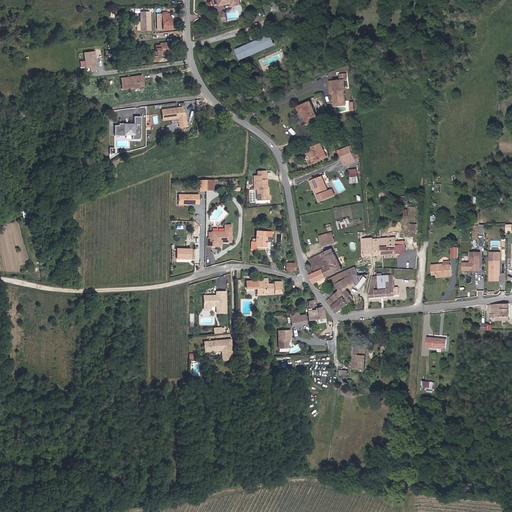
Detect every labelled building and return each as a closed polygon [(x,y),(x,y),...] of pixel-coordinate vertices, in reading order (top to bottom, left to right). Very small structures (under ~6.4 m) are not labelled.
[(152,33),(152,15),(143,14),(143,33),(152,33)] [(160,33),(170,33),(170,20),(168,20),(168,16),(160,16),(160,33)] [(268,36),(234,52),(238,61),(251,54),(249,50),(256,47),(258,51),(272,44),(268,36)] [(158,53),(167,52),(165,43),(156,45),(156,48),(152,49),(153,54),(148,55),(150,65),(155,64),(154,56),(159,55),(158,53)] [(86,67),(89,67),(90,71),(98,70),(95,50),(83,52),(86,67)] [(129,88),(136,88),(135,78),(118,79),(118,89),(129,88)] [(346,81),(331,82),(332,92),(334,92),(334,94),(335,103),(346,102),(345,91),(347,90),(346,81)] [(309,122),(317,119),(310,101),(298,106),(300,111),(304,110),(309,122)] [(185,106),(161,108),(162,120),(172,119),(173,123),(178,123),(178,127),(186,127),(185,106)] [(118,125),(114,125),(114,135),(132,135),(132,138),(140,138),(140,116),(133,116),(133,123),(118,123),(118,125)] [(316,161),(327,158),(322,144),(305,151),(306,154),(308,154),(311,162),(315,161),(316,161)] [(341,159),(353,155),(358,153),(355,146),(338,152),(341,159)] [(341,159),(343,165),(355,161),(353,155),(341,159)] [(349,168),(350,183),(358,182),(358,168),(349,168)] [(266,189),(266,179),(264,179),(263,171),(256,171),(257,176),(253,176),(253,181),(255,180),(256,190),(257,201),(268,200),(268,195),(267,188),(266,189)] [(321,179),(310,182),(311,186),(313,186),(314,190),(318,201),(331,196),(329,192),(326,193),(321,179)] [(203,191),(207,191),(208,180),(197,180),(197,183),(203,183),(203,191)] [(187,203),(200,201),(199,190),(175,193),(176,203),(186,202),(187,203)] [(214,240),(214,246),(223,247),(223,241),(233,241),(233,227),(226,227),(226,234),(214,233),(214,234),(211,234),(211,240),(214,240)] [(275,231),(257,231),(256,243),(253,243),(252,251),(266,251),(266,243),(273,243),(273,234),(275,234),(275,231)] [(364,257),(406,254),(405,245),(396,245),(396,238),(391,238),(391,235),(386,235),(386,239),(364,240),(364,257)] [(323,247),(331,244),(329,236),(321,238),(323,247)] [(332,247),(307,259),(309,263),(318,258),(320,263),(327,277),(342,268),(332,247)] [(192,260),(192,249),(177,248),(177,257),(178,257),(178,259),(192,260)] [(318,258),(309,263),(311,267),(320,263),(318,258)] [(479,258),(470,258),(469,268),(462,268),(462,276),(470,276),(471,275),(473,275),(475,276),(479,276),(479,258)] [(311,267),(307,269),(310,274),(315,283),(327,277),(320,263),(311,267)] [(439,278),(447,278),(446,266),(444,266),(439,266),(438,264),(427,265),(427,272),(431,272),(431,275),(439,275),(439,278)] [(349,277),(352,276),(352,267),(344,271),(346,278),(349,277)] [(490,282),(498,282),(498,275),(499,274),(499,268),(489,268),(490,282)] [(345,279),(346,278),(344,271),(330,278),(332,284),(338,282),(345,279)] [(349,291),(353,289),(349,277),(346,278),(345,279),(349,291)] [(394,297),(394,288),(393,277),(371,278),(367,299),(394,297)] [(344,293),(349,291),(345,279),(338,282),(341,290),(344,293)] [(264,295),(282,296),(282,284),(274,283),(274,286),(269,286),(269,281),(264,281),(247,281),(247,288),(264,288),(264,295)] [(210,292),(201,292),(201,303),(208,303),(213,303),(213,310),(223,310),(223,288),(213,288),(213,292),(213,293),(210,293),(210,292)] [(326,301),(334,295),(331,290),(328,292),(327,290),(322,294),(326,301)] [(335,316),(337,315),(351,303),(344,293),(341,290),(334,295),(326,301),(335,316)] [(305,309),(314,307),(313,299),(304,301),(305,309)] [(495,318),(507,319),(507,306),(490,308),(489,320),(495,321),(495,318)] [(309,321),(324,320),(320,309),(317,309),(317,311),(309,312),(310,317),(308,317),(309,321)] [(290,326),(305,325),(304,318),(304,312),(290,315),(290,326)] [(284,339),(287,339),(287,331),(275,331),(275,348),(284,348),(284,339)] [(218,339),(205,340),(205,350),(218,349),(219,359),(229,358),(227,338),(223,339),(223,340),(219,340),(218,339)] [(425,347),(444,349),(445,340),(426,338),(425,347)] [(361,370),(363,370),(365,356),(365,347),(358,347),(358,352),(351,352),(350,352),(350,369),(352,369),(361,370)] [(337,362),(345,362),(345,356),(342,356),(342,354),(342,352),(337,352),(337,362)] [(422,388),(434,389),(434,381),(422,380),(422,388)]
